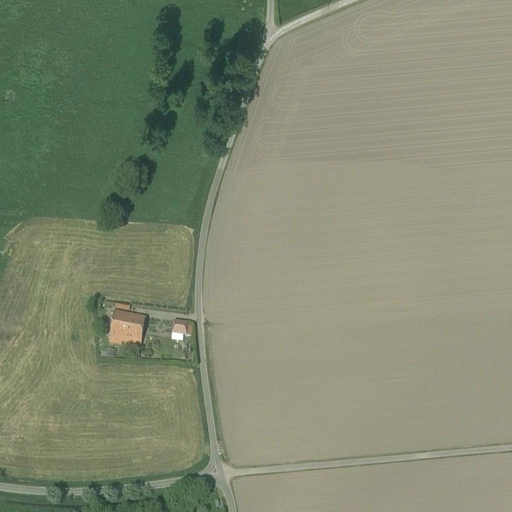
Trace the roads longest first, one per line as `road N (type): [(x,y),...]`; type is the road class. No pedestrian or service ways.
road 1 (unclassified): [(223,476),(197,292),(204,224),(265,44),(269,0)]
road 2 (unclassified): [(223,476),(511,450)]
road 3 (unclassified): [(0,493),(116,494),(223,476)]
